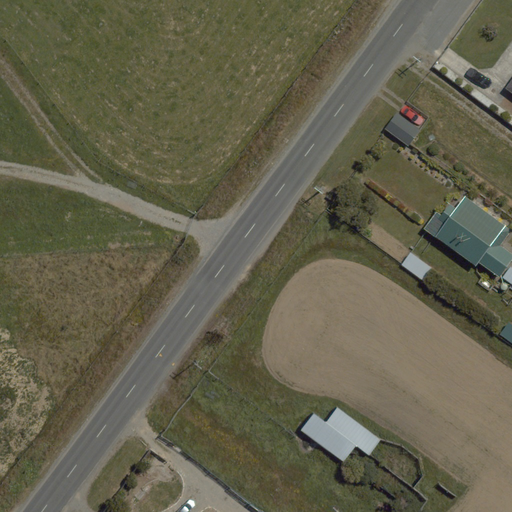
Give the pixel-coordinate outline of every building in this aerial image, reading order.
[(420,132),(397,114),(385,129),(409,147),(420,132)] [(444,224),(435,237),(476,267),(479,263),(499,278),(511,259),(511,254),(500,246),(511,229),(511,228),(466,196),(456,210),(449,204),(438,219),(444,224)] [(401,266),(422,280),(431,267),(411,253),(401,266)] [(511,267),(503,278),(511,284),(511,267)] [(511,325),(508,323),(499,335),(511,344),(511,325)] [(301,431),(342,462),(355,445),(369,455),(380,440),(337,407),(326,422),(314,413),(301,431)] [(380,511),(365,498),(352,511),(380,511)]
